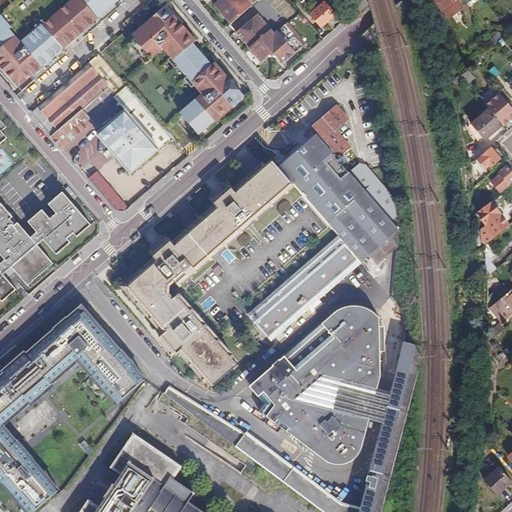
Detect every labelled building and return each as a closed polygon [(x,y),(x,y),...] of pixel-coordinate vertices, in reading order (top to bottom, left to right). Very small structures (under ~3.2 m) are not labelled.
[(0,0),(0,65),(20,90),(66,51),(62,46),(96,17),(100,21),(125,0),(0,0)] [(231,23),(256,0),(218,0),(214,4),(231,23)] [(434,0),(448,20),(464,9),(456,0),(434,0)] [(334,29),(341,24),(333,15),(334,14),(324,2),(310,14),(321,27),(327,22),(334,29)] [(180,112),(199,133),(215,120),(216,121),(244,97),(244,94),(235,84),(234,85),(229,80),(231,79),(215,61),(211,64),(193,42),(196,39),(180,21),(179,22),(175,17),(176,16),(166,4),(131,34),(134,38),(128,43),(146,63),(163,48),(170,57),(168,59),(175,67),(178,65),(187,76),(184,78),(192,86),(194,84),(201,93),(180,112)] [(305,44),(287,24),(276,33),(275,35),(265,25),(267,23),(259,14),(236,34),(262,62),(270,55),(275,55),(283,63),(305,44)] [(275,35),(276,33),(267,23),(265,25),(275,35)] [(487,43),(490,48),(495,44),(492,39),(487,43)] [(114,96),(126,86),(97,54),(30,112),(60,147),(109,105),(107,102),(114,96)] [(473,67),(461,78),(467,85),(479,74),(473,67)] [(114,96),(122,106),(134,95),(126,86),(114,96)] [(164,130),(134,95),(122,106),(124,109),(96,133),(131,173),(159,149),(158,146),(170,137),(164,130)] [(502,125),(503,126),(511,118),(511,111),(504,102),(492,113),(502,125)] [(334,132),(348,120),(336,106),(309,129),(315,137),(279,168),(295,186),(319,214),(338,236),(361,263),(370,256),(397,232),(390,225),(347,175),(336,162),(350,150),(334,132)] [(492,113),(489,110),(472,125),(485,140),(502,125),(492,113)] [(491,147),(477,158),(484,167),(488,163),(490,164),(492,167),(501,158),(491,147)] [(279,168),(272,159),(263,167),(279,185),(266,196),(250,178),(235,191),(229,185),(212,200),(217,206),(202,219),(225,246),(295,186),(279,168)] [(391,197),(361,162),(347,175),(390,225),(395,220),(391,197)] [(501,193),(511,185),(509,183),(511,180),(511,171),(507,166),(499,173),(501,174),(491,182),(501,193)] [(279,185),(263,167),(250,178),(266,196),(279,185)] [(220,171),(219,170),(210,177),(216,183),(224,176),(222,174),(225,171),(223,168),(220,171)] [(125,211),(128,209),(96,172),(87,179),(115,211),(125,211)] [(28,222),(37,233),(29,240),(0,206),(0,302),(15,289),(2,275),(6,271),(10,267),(30,290),(58,266),(38,244),(40,242),(53,256),(69,242),(65,238),(70,234),(75,237),(89,225),(62,193),(48,205),(56,215),(47,223),(38,213),(28,222)] [(482,239),(484,241),(485,245),(504,229),(496,219),(501,214),(493,203),(478,214),(480,216),(481,217),(480,218),(486,225),(488,223),(493,229),(489,233),(484,237),(482,239)] [(496,219),(504,229),(509,224),(501,214),(496,219)] [(189,230),(212,257),(219,251),(225,246),(202,219),(195,225),(189,230)] [(484,227),(489,233),(493,229),(488,223),(486,225),(484,227)] [(179,350),(194,367),(210,387),(237,364),(217,340),(178,295),(174,298),(166,289),(175,282),(179,286),(212,257),(189,230),(174,243),(169,237),(151,253),(155,259),(124,285),(164,332),(159,337),(173,355),(179,350)] [(370,256),(379,265),(399,247),(397,232),(370,256)] [(320,300),(361,263),(338,236),(248,314),(272,341),(310,308),(313,312),(323,304),(320,300)] [(511,287),(490,306),(503,321),(511,313),(511,287)] [(350,453),(351,451),(353,449),(355,447),(356,445),(364,447),(372,419),(335,410),(338,400),(340,400),(344,384),(342,384),(343,380),(379,390),(381,384),(383,377),(382,318),(377,314),(371,310),(362,307),(355,307),(351,307),(344,309),(340,311),(288,356),(293,362),(290,365),(285,359),(277,366),(283,373),(269,385),(272,387),(261,396),(268,403),(262,411),(313,450),(338,455),(341,455),(344,455),(347,454),(350,453)] [(25,357),(26,358),(46,381),(66,364),(66,365),(67,364),(67,365),(74,359),(73,358),(77,355),(116,400),(140,379),(130,368),(114,381),(104,369),(119,355),(81,312),(80,313),(78,311),(25,357)] [(499,324),(489,332),(494,338),(505,329),(499,324)] [(376,511),(422,347),(405,342),(392,392),(383,422),(360,507),(358,511),(376,511)] [(130,368),(119,355),(104,369),(114,381),(130,368)] [(293,362),(288,356),(285,359),(290,365),(293,362)] [(7,374),(27,397),(46,381),(26,358),(7,374)] [(253,387),(261,396),(272,387),(269,385),(283,373),(277,366),(253,387)] [(26,398),(27,397),(7,374),(6,374),(0,379),(0,477),(30,511),(54,490),(23,455),(24,454),(18,447),(17,448),(0,428),(0,421),(0,422),(8,416),(7,415),(26,398)] [(340,400),(338,400),(335,410),(372,419),(377,420),(381,421),(383,422),(392,392),(385,391),(381,390),(379,390),(343,380),(342,384),(344,384),(340,400)] [(164,392),(193,414),(235,445),(324,511),(358,511),(360,507),(340,501),(246,430),(244,432),(170,385),(164,392)] [(494,387),(487,387),(486,400),(494,400),(494,387)] [(164,392),(163,391),(154,403),(184,426),(193,414),(164,392)] [(120,477),(99,509),(88,501),(80,511),(200,511),(188,504),(196,493),(172,478),(180,467),(132,435),(108,470),(120,477)] [(362,452),(364,447),(356,445),(355,447),(353,449),(351,451),(350,453),(347,454),(344,455),(341,455),(338,455),(313,450),(321,456),(331,462),(334,464),(344,465),(348,464),(355,461),(357,459),(362,452)] [(511,479),(500,466),(486,478),(501,495),(511,485),(511,479)]
